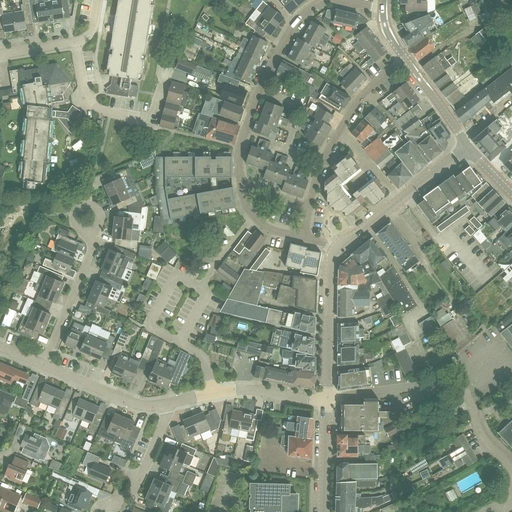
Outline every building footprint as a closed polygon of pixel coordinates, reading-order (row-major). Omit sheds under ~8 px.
[(22,0),(23,4),(21,5),(22,11),(13,13),(16,30),(27,29),(26,25),(33,24),(31,14),(29,0),(22,0)] [(29,0),(31,14),(37,13),(39,22),(52,20),(49,2),(36,4),(35,0),(29,0)] [(59,0),(49,2),(52,20),(65,18),(63,9),(69,8),(67,0),(59,0)] [(118,0),(116,14),(151,20),(154,0),(118,0)] [(284,18),(270,6),(265,3),(268,0),(261,0),(263,1),(256,9),(263,15),(278,26),(284,18)] [(279,0),(290,13),(298,7),(298,6),(292,0),(279,0)] [(401,0),(401,4),(406,4),(406,11),(427,12),(427,0),(401,0)] [(470,6),(475,17),(482,14),(475,0),(472,0),(470,1),(472,6),(470,6)] [(489,10),(485,0),(481,0),(479,1),(484,12),(489,10)] [(1,1),(0,1),(0,29),(4,28),(5,32),(16,30),(13,13),(3,14),(1,1)] [(256,9),(250,18),(246,23),(256,31),(259,26),(271,35),(278,26),(263,15),(256,9)] [(337,9),(333,22),(344,25),(348,12),(337,9)] [(344,25),(356,28),(359,15),(348,12),(344,25)] [(434,23),(428,13),(401,23),(407,32),(401,37),(409,48),(424,37),(421,32),(428,27),(434,23)] [(116,14),(113,34),(148,39),(151,20),(116,14)] [(326,16),(322,22),(329,25),(332,20),(326,16)] [(312,21),(307,31),(327,42),(329,37),(323,34),(326,29),(312,21)] [(352,45),(356,49),(374,35),(367,26),(359,32),(358,30),(353,34),(358,41),(352,45)] [(483,28),(470,38),(477,47),(490,37),(483,28)] [(327,42),(307,31),(301,40),(316,48),(318,43),(325,47),(327,42)] [(435,48),(429,41),(436,36),(432,32),(426,36),(426,37),(410,50),(418,61),(435,48)] [(113,87),(106,92),(106,93),(128,97),(129,96),(131,85),(131,79),(141,81),(148,39),(113,34),(106,75),(115,76),(113,87)] [(332,40),(339,44),(343,38),(336,34),(332,40)] [(253,35),(251,40),(244,37),(242,42),(263,52),(268,42),(253,35)] [(359,54),(365,49),(368,53),(381,43),(374,35),(356,49),(359,54)] [(190,42),(200,46),(202,40),(193,36),(190,42)] [(298,38),(293,48),(314,59),(316,55),(309,51),(312,46),(315,48),(316,48),(301,40),(298,38)] [(204,42),(202,48),(215,51),(217,42),(215,42),(214,44),(204,42)] [(246,50),(244,55),(258,62),(263,52),(242,42),(239,47),(246,50)] [(369,67),(388,52),(381,43),(368,53),(372,58),(366,62),(369,67)] [(302,65),(304,60),(311,64),(314,59),(293,48),(288,57),(302,65)] [(422,67),(456,111),(511,67),(503,56),(474,77),(469,70),(460,77),(452,66),(457,62),(452,56),(447,60),(444,57),(445,56),(442,52),(422,67)] [(244,55),(242,60),(235,57),(232,62),(254,72),(258,62),(244,55)] [(193,75),(197,65),(180,58),(175,68),(193,75)] [(307,82),(311,74),(299,67),(298,68),(282,60),(277,71),(278,71),(276,74),(277,74),(274,79),(280,81),(282,76),(280,73),(294,80),(296,74),(304,78),(303,80),(307,82)] [(249,81),(254,72),(232,62),(230,66),(237,69),(235,75),(249,81)] [(71,82),(72,81),(57,63),(39,66),(39,68),(24,71),(24,69),(10,71),(13,88),(14,93),(22,91),(25,108),(28,107),(27,115),(26,115),(20,181),(24,181),(24,187),(35,188),(35,182),(47,184),(47,177),(45,176),(46,168),(48,168),(49,155),(48,155),(48,146),(50,146),(51,133),(50,133),(50,125),(52,125),(53,118),(51,118),(52,108),(50,108),(49,103),(51,103),(50,96),(63,94),(71,82)] [(343,70),(360,86),(367,79),(356,67),(352,72),(346,66),(343,70)] [(471,122),(486,108),(489,111),(490,112),(491,112),(492,112),(493,112),(494,111),(494,110),(494,109),(494,108),(493,107),(511,93),(511,67),(456,111),(456,112),(464,123),(468,119),(471,122)] [(352,94),(360,86),(343,70),(339,74),(345,79),(341,83),(352,94)] [(228,100),(242,105),(248,90),(240,87),(242,82),(225,75),(221,84),(232,89),(228,100)] [(413,91),(406,82),(386,98),(389,102),(395,97),(399,102),(413,91)] [(307,92),(316,96),(320,88),(310,84),(307,92)] [(131,85),(129,96),(136,97),(138,86),(131,85)] [(179,105),(179,104),(183,89),(169,86),(165,102),(179,105)] [(343,108),(350,97),(333,87),(327,97),(319,93),(316,99),(340,113),(343,108)] [(391,115),(397,120),(402,117),(400,115),(420,100),(413,91),(399,102),(402,106),(391,115)] [(217,98),(212,112),(238,121),(243,108),(217,98)] [(267,101),(263,112),(289,121),(291,116),(282,112),(284,107),(267,101)] [(162,114),(176,119),(179,107),(166,103),(162,114)] [(418,105),(412,109),(415,114),(422,109),(418,105)] [(307,113),(328,125),(333,115),(319,107),(316,112),(310,108),(307,113)] [(365,118),(376,129),(376,130),(380,134),(384,130),(380,125),(386,119),(375,108),(365,118)] [(431,161),(443,152),(437,144),(438,143),(424,126),(420,121),(415,114),(412,109),(402,117),(397,120),(405,132),(408,133),(405,135),(409,141),(406,144),(396,131),(389,135),(390,136),(384,142),(392,153),(395,151),(414,175),(427,164),(426,163),(430,160),(431,161)] [(259,121),(260,122),(276,128),(278,123),(287,127),(289,121),(263,112),(259,121)] [(162,115),(160,125),(159,126),(174,130),(176,119),(162,115)] [(200,120),(205,121),(204,126),(237,135),(239,126),(212,118),(202,115),(200,120)] [(321,146),(332,127),(316,119),(314,123),(306,117),(299,127),(308,132),(305,137),(321,146)] [(450,137),(451,134),(440,118),(432,123),(434,126),(428,130),(438,143),(439,142),(444,150),(448,143),(446,140),(450,137)] [(490,161),(506,147),(493,132),(497,129),(505,120),(501,124),(497,119),(472,141),(490,161)] [(364,149),(375,162),(389,150),(379,137),(372,142),(367,138),(374,129),(363,120),(351,133),(362,142),(360,144),(365,148),(364,149)] [(257,121),(253,131),(269,137),(270,132),(277,134),(279,129),(276,128),(260,122),(257,121)] [(234,144),(237,135),(204,126),(201,135),(234,144)] [(246,163),(256,167),(266,140),(260,138),(257,147),(252,146),(246,163)] [(266,140),(256,167),(266,170),(273,153),(268,152),(271,142),(266,140)] [(155,158),(155,152),(145,156),(149,165),(151,164),(150,161),(155,158)] [(263,178),(264,178),(274,181),(283,155),(278,153),(274,162),(270,161),(263,178)] [(345,215),(352,216),(364,207),(361,203),(365,200),(368,204),(376,204),(385,197),(385,190),(376,178),(359,192),(358,190),(353,194),(357,198),(352,202),(339,185),(360,169),(349,154),(346,157),(344,155),(334,163),(335,165),(332,168),(336,173),(325,182),(324,190),(328,194),(327,202),(333,210),(341,211),(345,215)] [(398,188),(405,182),(387,158),(384,154),(375,162),(380,169),(385,164),(391,172),(388,175),(398,188)] [(396,158),(392,154),(387,158),(405,182),(412,177),(402,164),(400,166),(395,160),(396,158)] [(283,155),(274,181),(284,185),(291,168),(286,166),(289,157),(283,155)] [(232,178),(232,157),(216,157),(216,164),(211,164),(211,157),(156,157),(156,189),(162,221),(216,212),(215,204),(219,203),(221,211),(237,208),(233,187),(218,190),(217,178),(232,178)] [(289,174),(282,191),(292,194),(302,168),(296,166),(293,175),(289,174)] [(465,193),(481,182),(470,167),(455,178),(453,176),(423,197),(425,200),(417,205),(428,220),(437,214),(435,212),(464,192),(465,193)] [(303,198),(309,181),(304,179),(307,170),(302,168),(292,194),(303,198)] [(105,185),(109,195),(126,188),(131,185),(127,176),(128,175),(126,169),(109,176),(112,182),(105,185)] [(486,184),(472,197),(490,216),(504,203),(486,184)] [(137,200),(135,195),(130,197),(126,188),(109,195),(113,205),(126,199),(128,205),(129,208),(145,206),(141,198),(137,200)] [(140,219),(141,213),(142,207),(145,206),(129,208),(129,212),(128,218),(115,216),(114,227),(132,229),(139,230),(140,219)] [(466,206),(437,226),(440,231),(470,210),(466,206)] [(500,225),(505,231),(511,224),(511,210),(509,208),(488,227),(493,232),(500,225)] [(482,225),(474,217),(469,221),(478,229),(482,225)] [(233,226),(238,232),(244,227),(239,221),(233,226)] [(405,271),(419,260),(390,223),(376,234),(405,271)] [(469,225),(464,229),(471,236),(475,232),(469,225)] [(67,237),(69,232),(59,227),(57,233),(59,234),(56,240),(51,250),(56,252),(56,251),(74,259),(75,259),(72,258),(76,251),(73,250),(77,241),(67,237)] [(122,246),(137,248),(138,239),(140,230),(132,229),(114,227),(112,238),(123,239),(122,246)] [(510,244),(511,246),(511,234),(511,235),(507,230),(498,239),(506,247),(510,244)] [(255,253),(266,238),(256,231),(248,243),(242,238),(234,249),(240,254),(246,246),(255,253)] [(390,301),(398,317),(418,305),(395,267),(373,238),(350,256),(350,257),(358,267),(369,263),(379,282),(386,294),(390,301)] [(160,252),(178,267),(186,258),(167,243),(160,252)] [(290,244),(285,266),(300,270),(300,272),(317,276),(321,253),(307,250),(307,248),(290,244)] [(105,259),(126,268),(129,260),(133,262),(136,254),(125,249),(122,254),(110,249),(105,259)] [(151,251),(139,249),(138,254),(150,259),(151,251)] [(54,262),(46,258),(43,265),(65,274),(69,266),(71,267),(74,259),(56,251),(56,252),(58,253),(54,262)] [(338,269),(337,316),(349,316),(349,315),(355,315),(355,306),(370,306),(370,291),(360,291),(360,284),(368,281),(369,285),(379,282),(369,263),(358,267),(350,257),(340,265),(338,269)] [(114,275),(111,280),(125,286),(128,280),(122,278),(126,268),(105,259),(101,269),(114,275)] [(223,263),(217,272),(234,283),(240,275),(223,263)] [(41,273),(37,283),(60,293),(64,283),(53,278),(56,272),(47,269),(40,266),(38,272),(41,273)] [(150,269),(147,275),(156,279),(158,273),(150,269)] [(276,301),(316,312),(317,279),(265,271),(265,272),(246,269),(229,299),(238,301),(257,306),(262,286),(276,289),(277,287),(280,288),(276,301)] [(154,295),(158,280),(151,278),(147,293),(154,295)] [(96,280),(92,290),(108,297),(113,287),(121,291),(123,285),(125,286),(111,280),(109,285),(96,280)] [(232,289),(223,282),(220,287),(229,293),(232,289)] [(39,295),(38,295),(35,301),(34,300),(42,303),(44,298),(56,303),(60,293),(37,283),(34,289),(40,292),(39,295)] [(18,285),(14,292),(22,295),(25,288),(18,285)] [(98,311),(110,316),(112,311),(104,307),(108,297),(92,290),(88,301),(100,306),(98,311)] [(146,296),(140,293),(137,300),(142,302),(146,296)] [(384,295),(376,300),(379,305),(390,301),(386,294),(384,295)] [(34,307),(30,317),(47,324),(51,314),(39,309),(42,303),(34,300),(31,306),(34,307)] [(315,333),(316,318),(296,313),(296,314),(257,306),(238,301),(235,314),(315,333)] [(379,305),(387,318),(395,313),(390,301),(379,305)] [(90,315),(92,309),(81,304),(78,310),(90,315)] [(500,332),(511,321),(511,311),(495,326),(500,332)] [(396,314),(389,318),(395,327),(401,322),(398,317),(396,314)] [(425,335),(439,326),(432,315),(419,324),(425,335)] [(25,327),(21,325),(18,330),(28,334),(30,329),(42,334),(47,324),(30,317),(25,327)] [(453,319),(441,327),(453,345),(454,345),(465,338),(453,319)] [(358,322),(338,324),(338,334),(364,334),(364,328),(359,329),(358,322)] [(511,323),(500,333),(511,348),(511,323)] [(99,335),(90,331),(91,327),(86,324),(82,332),(82,333),(81,336),(75,349),(81,336),(85,338),(80,351),(90,355),(99,335)] [(398,337),(407,332),(402,324),(390,330),(394,337),(397,335),(398,337)] [(65,344),(75,349),(81,336),(82,333),(82,332),(72,328),(65,344)] [(313,354),(313,353),(315,352),(315,347),(313,346),(314,339),(299,335),(299,334),(284,331),(283,335),(281,334),(278,346),(313,354)] [(399,347),(400,349),(405,347),(405,346),(411,342),(407,332),(398,337),(403,346),(399,347)] [(364,334),(338,334),(338,344),(359,343),(361,343),(361,338),(363,337),(363,340),(369,339),(369,334),(364,334)] [(108,339),(99,335),(90,355),(100,359),(106,347),(111,349),(116,337),(110,335),(108,339)] [(123,350),(126,341),(119,338),(116,346),(123,350)] [(164,342),(158,339),(152,353),(159,355),(164,342)] [(240,339),(239,342),(247,344),(261,349),(262,344),(240,339)] [(338,344),(338,354),(367,352),(366,348),(359,349),(359,343),(338,344)] [(260,356),(258,362),(270,364),(274,347),(262,344),(261,349),(247,344),(245,353),(260,356)] [(154,349),(147,346),(142,357),(149,360),(154,349)] [(408,353),(408,352),(405,347),(395,354),(397,359),(408,353)] [(282,357),(284,357),(290,358),(289,366),(296,366),(303,367),(303,369),(315,370),(315,357),(304,356),(304,355),(297,354),(297,352),(285,349),(282,349),(282,357)] [(174,366),(167,363),(158,384),(168,388),(170,384),(174,375),(181,378),(189,356),(190,355),(181,350),(176,362),(174,366)] [(112,373),(122,377),(131,357),(121,352),(120,355),(112,373)] [(338,354),(338,365),(367,363),(366,359),(373,358),(372,352),(367,352),(338,354)] [(408,353),(397,359),(400,364),(411,358),(408,353)] [(141,360),(131,357),(122,377),(132,381),(138,368),(141,360)] [(414,365),(414,364),(411,358),(400,364),(403,370),(414,365)] [(148,380),(158,384),(167,363),(157,359),(153,369),(148,380)] [(0,362),(0,378),(11,383),(13,378),(26,383),(29,375),(0,362)] [(281,366),(280,369),(267,366),(266,368),(257,365),(254,377),(263,379),(290,386),(314,388),(315,370),(303,369),(303,367),(296,366),(296,368),(291,367),(281,366)] [(414,365),(403,370),(405,376),(417,371),(414,365)] [(338,391),(372,386),(370,367),(338,371),(338,391)] [(35,386),(28,383),(22,398),(28,400),(35,386)] [(40,401),(48,405),(55,388),(45,384),(44,388),(38,385),(30,404),(38,407),(40,401)] [(54,413),(52,418),(56,419),(53,426),(58,428),(61,421),(59,419),(60,417),(62,418),(70,399),(64,396),(65,393),(55,388),(48,405),(49,405),(47,410),(54,413)] [(9,407),(14,396),(1,391),(0,393),(0,413),(3,415),(7,413),(9,407)] [(420,413),(442,401),(439,396),(417,407),(420,413)] [(74,416),(82,419),(89,403),(80,399),(78,402),(72,400),(64,418),(72,422),(74,416)] [(341,430),(374,430),(378,430),(378,417),(390,417),(390,411),(378,411),(379,399),(364,399),(364,402),(356,402),(356,404),(341,404),(341,430)] [(91,423),(88,429),(96,432),(104,413),(98,410),(99,407),(89,403),(82,419),(91,423)] [(203,412),(193,416),(200,433),(209,429),(211,432),(219,428),(221,420),(216,409),(210,411),(210,413),(205,416),(203,412)] [(232,428),(239,430),(243,412),(233,410),(232,414),(227,413),(221,440),(229,441),(232,428)] [(243,412),(239,430),(247,431),(246,439),(254,441),(258,419),(253,418),(254,414),(243,412)] [(108,431),(118,435),(125,418),(115,413),(110,426),(102,423),(99,430),(107,433),(108,431)] [(312,418),(288,415),(287,421),(285,421),(283,422),(283,426),(284,428),(287,428),(286,430),(292,431),(292,435),(295,436),(310,438),(312,418)] [(192,437),(200,433),(193,416),(183,421),(185,424),(179,426),(178,425),(172,427),(177,439),(183,436),(185,443),(193,440),(192,437)] [(124,437),(119,447),(131,452),(137,438),(129,434),(135,422),(125,418),(118,435),(124,437)] [(400,421),(385,428),(389,437),(404,430),(400,421)] [(511,421),(499,433),(498,433),(502,437),(501,437),(500,437),(500,438),(499,438),(501,440),(503,443),(507,446),(507,445),(508,445),(507,445),(508,444),(511,447),(511,446),(511,445),(511,421)] [(287,435),(287,430),(282,430),(282,427),(271,425),(270,433),(287,435)] [(55,436),(63,440),(68,430),(60,426),(55,436)] [(47,453),(50,446),(47,438),(35,433),(33,437),(25,434),(22,442),(24,447),(30,449),(31,452),(29,456),(39,460),(43,451),(47,453)] [(369,455),(369,452),(370,452),(370,445),(370,442),(366,443),(365,435),(358,435),(358,434),(337,435),(335,437),(335,441),(337,443),(337,456),(358,456),(357,452),(363,452),(363,455),(369,455)] [(452,440),(457,449),(468,443),(463,434),(452,440)] [(288,448),(288,455),(300,456),(301,459),(306,460),(309,458),(312,458),(313,440),(295,437),(283,436),(282,436),(281,446),(283,447),(288,448)] [(92,443),(86,441),(83,448),(89,451),(92,443)] [(169,445),(165,456),(189,466),(197,449),(183,443),(180,450),(169,445)] [(446,455),(451,464),(473,451),(468,443),(453,452),(447,455),(446,455)] [(247,445),(246,450),(245,450),(243,460),(251,461),(255,446),(247,445)] [(449,446),(444,449),(447,455),(453,452),(449,446)] [(462,458),(467,467),(478,460),(473,451),(462,458)] [(106,482),(112,469),(98,463),(101,457),(88,452),(82,464),(91,468),(88,475),(106,482)] [(179,473),(183,464),(189,466),(165,456),(160,465),(171,470),(169,476),(170,477),(181,482),(192,486),(197,474),(188,470),(185,476),(179,473)] [(8,466),(3,479),(5,474),(10,476),(9,478),(22,484),(27,471),(26,471),(29,463),(15,457),(10,467),(8,466)] [(215,458),(218,465),(231,468),(232,461),(215,457),(215,458)] [(53,459),(49,468),(60,473),(64,464),(53,459)] [(125,467),(127,461),(122,459),(119,465),(125,467)] [(418,463),(422,469),(428,465),(424,459),(418,463)] [(376,480),(377,480),(377,462),(342,463),(337,466),(337,481),(376,480)] [(208,493),(215,477),(207,473),(200,489),(208,493)] [(155,478),(150,489),(174,499),(174,498),(169,496),(172,491),(177,493),(181,482),(170,477),(168,483),(155,478)] [(85,509),(91,495),(85,493),(88,485),(73,478),(68,488),(72,489),(67,501),(85,509)] [(337,481),(336,493),(356,493),(356,487),(375,487),(376,480),(337,481)] [(249,511),(290,511),(295,509),(296,511),(297,511),(290,498),(289,498),(289,495),(290,495),(290,483),(250,482),(249,511)] [(0,508),(8,511),(13,511),(20,496),(0,487),(0,508)] [(163,511),(168,511),(172,504),(174,499),(150,489),(146,499),(159,504),(156,509),(163,511)] [(445,493),(450,502),(457,498),(452,489),(445,493)] [(26,492),(22,502),(38,509),(42,499),(26,492)] [(336,503),(338,503),(367,503),(383,497),(382,496),(361,497),(360,493),(356,493),(336,493),(336,503)] [(385,502),(383,497),(367,503),(338,503),(336,503),(335,511),(360,511),(360,508),(364,508),(375,504),(376,506),(385,502)] [(58,506),(50,502),(48,508),(56,511),(58,506)] [(382,511),(393,511),(399,510),(396,502),(381,509),(382,511)]
